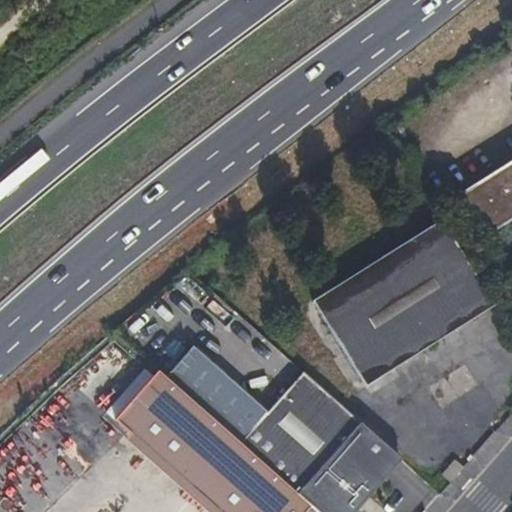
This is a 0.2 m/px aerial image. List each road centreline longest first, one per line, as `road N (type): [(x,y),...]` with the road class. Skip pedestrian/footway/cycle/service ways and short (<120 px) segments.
road 1 (motorway): [(0,342),(433,0)]
road 2 (motorway): [(261,0),(0,208)]
